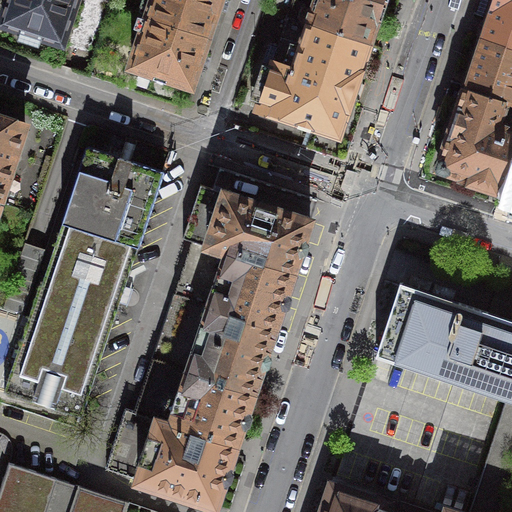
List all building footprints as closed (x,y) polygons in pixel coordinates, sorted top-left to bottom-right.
[(75,0),(9,0),(2,23),(62,43),(75,0)] [(219,0),(153,0),(148,17),(207,37),(215,16),(219,0)] [(383,3),(374,0),(293,0),(288,17),(369,44),(376,23),(383,3)] [(511,0),(493,0),(481,38),(511,47),(511,0)] [(207,37),(148,17),(141,37),(116,29),(106,57),(132,65),(131,66),(191,86),(199,62),(207,37)] [(369,44),(288,17),(258,108),(298,122),(322,130),(324,134),(334,137),(343,133),(346,123),(344,119),(354,89),(369,44)] [(511,47),(481,38),(466,83),(465,88),(511,103),(511,47)] [(493,187),(502,190),(511,160),(511,126),(508,125),(507,127),(500,125),(507,103),(511,104),(511,103),(465,88),(441,157),(438,159),(435,167),(437,171),(445,174),(449,172),(493,187)] [(0,199),(12,164),(13,164),(14,164),(17,163),(19,161),(20,159),(21,156),(20,153),(19,151),(18,150),(17,149),(25,125),(0,116),(0,199)] [(125,159),(88,146),(42,285),(40,284),(4,391),(81,417),(163,171),(125,159)] [(511,160),(502,190),(511,193),(511,160)] [(317,199),(220,167),(213,189),(201,185),(183,236),(293,273),(299,255),(300,255),(306,252),(307,248),(308,245),(305,239),(304,238),(317,199)] [(293,273),(183,236),(183,238),(192,241),(174,293),(275,327),(281,308),(282,309),(288,306),(289,302),(290,298),(288,292),(286,292),(293,273)] [(376,355),(511,400),(511,318),(400,282),(376,355)] [(275,327),(174,293),(153,358),(253,391),(261,368),(262,368),(268,365),(269,362),(270,358),(268,352),(266,351),(275,327)] [(125,409),(235,445),(242,426),(243,426),(249,424),(250,420),(251,416),(248,410),(247,410),(253,391),(153,358),(135,411),(126,408),(125,409)] [(137,479),(216,506),(224,481),(226,482),(230,480),(231,476),(232,472),(231,468),(228,467),(235,445),(125,409),(106,468),(137,479)] [(511,511),(511,420),(481,511),(395,511),(384,508),(386,503),(332,485),(323,511),(511,511)] [(8,438),(3,434),(0,437),(0,444),(4,453),(11,454),(12,450),(11,444),(8,438)] [(9,462),(0,488),(0,511),(70,511),(80,486),(9,462)] [(125,511),(128,502),(80,486),(70,511),(125,511)]
